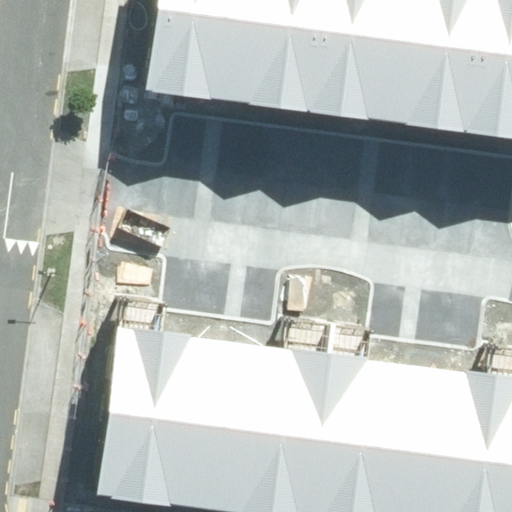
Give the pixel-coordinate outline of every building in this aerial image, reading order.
[(320,0),(156,0),(145,87),(307,108),(320,0)] [(320,0),(307,108),(465,128),(481,0),(320,0)] [(511,0),(481,0),(465,128),(511,133),(511,0)] [(190,185),(211,157),(134,99),(3,272),(80,331),(101,304),(109,310),(198,192),(190,185)] [(240,197),(269,269),(354,234),(325,163),(240,197)] [(115,343),(96,495),(229,511),(310,511),(329,371),(115,343)] [(510,511),(511,499),(511,394),(329,371),(310,511),(510,511)] [(70,427),(0,420),(0,511),(109,511),(63,508),(70,427)]
